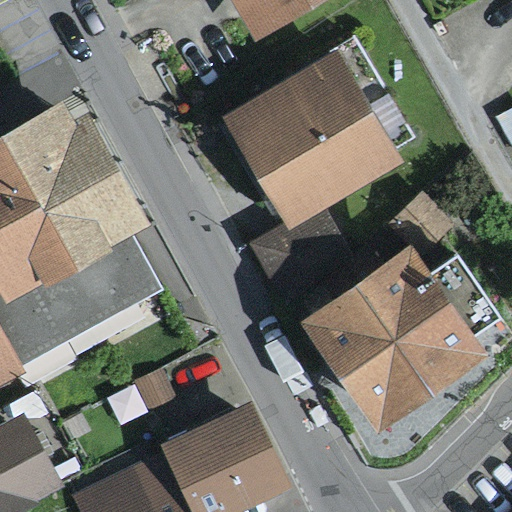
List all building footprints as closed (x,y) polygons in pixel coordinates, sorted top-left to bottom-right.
[(251,0),(260,14),(283,0),(251,0)] [(297,95),(241,129),(290,211),(376,159),(373,154),(386,146),(328,50),(285,76),(297,95)] [(71,131),(59,110),(0,142),(0,373),(157,286),(121,221),(126,218),(76,128),(71,131)] [(419,193),(391,219),(417,247),(445,221),(419,193)] [(320,208),(256,243),(286,296),(344,251),(320,208)] [(365,242),(302,299),(380,413),(473,348),(464,335),(496,312),(455,253),(423,276),(408,255),(385,271),(365,242)] [(171,449),(202,511),(205,511),(276,479),(245,414),(171,449)] [(0,498),(44,475),(20,431),(0,441),(0,498)] [(102,511),(200,511),(174,456),(96,498),(102,511)]
